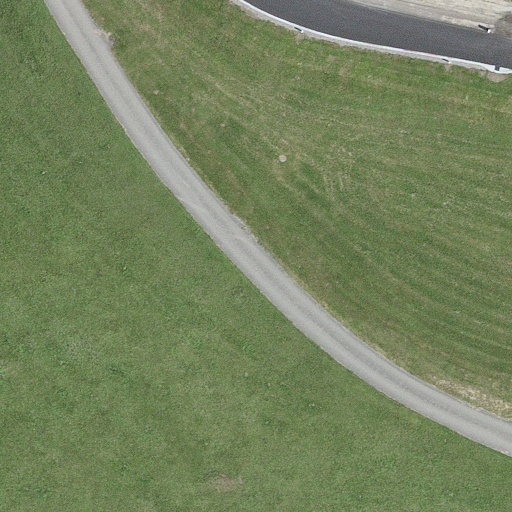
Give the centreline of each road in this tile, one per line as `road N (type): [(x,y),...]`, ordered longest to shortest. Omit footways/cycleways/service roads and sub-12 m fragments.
road 1 (unclassified): [(60,0),(133,126),(229,243),(343,346),(511,447)]
road 2 (tertiary): [(345,0),(511,39)]
